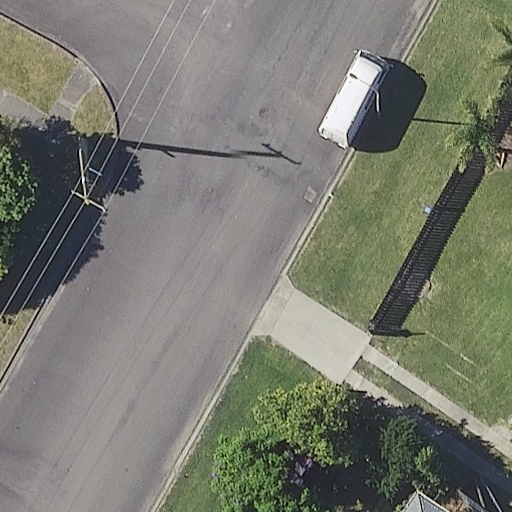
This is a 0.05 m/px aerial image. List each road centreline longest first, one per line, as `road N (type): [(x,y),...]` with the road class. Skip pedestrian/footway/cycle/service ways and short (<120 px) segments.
road 1 (residential): [(276,84),(40,511)]
road 2 (residential): [(132,0),(276,84)]
